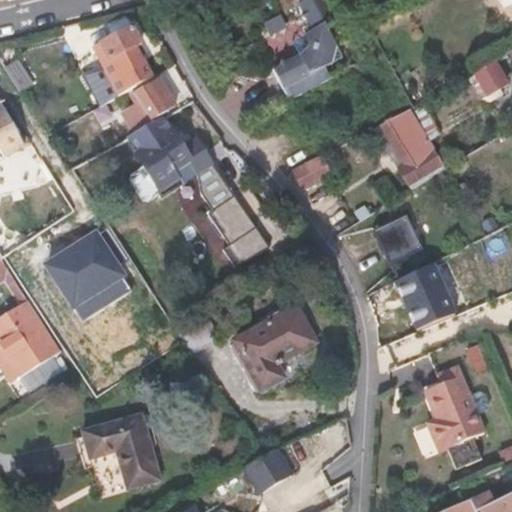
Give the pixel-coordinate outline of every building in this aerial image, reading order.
[(270,71),(286,101),(313,86),(307,75),(341,57),(329,33),(339,28),(324,0),(301,0),(297,3),(300,8),(298,16),(305,17),(310,29),(288,41),(296,57),(282,64),(277,62),(275,68),(270,71)] [(280,16),(263,24),(269,37),(286,29),(280,16)] [(114,97),(148,77),(131,46),(137,42),(129,26),(96,42),(104,57),(96,61),(114,97)] [(104,57),(96,42),(88,46),(96,61),(104,57)] [(492,60),(470,72),(471,75),(467,77),(482,104),(499,93),(496,87),(505,82),(492,60)] [(172,104),(155,78),(128,95),(134,104),(120,113),(131,131),(172,104)] [(0,149),(1,149),(4,153),(21,144),(0,105),(0,149)] [(407,182),(442,162),(411,106),(381,122),(403,163),(398,166),(407,182)] [(182,145),(171,129),(169,130),(160,116),(126,136),(135,151),(132,154),(141,167),(130,175),(129,181),(141,198),(147,199),(156,192),(160,196),(210,163),(193,138),(182,145)] [(314,158),(291,170),(301,188),(324,177),(314,158)] [(253,227),(233,196),(205,214),(226,245),(253,227)] [(423,245),(408,214),(375,229),(392,261),(423,245)] [(0,253),(0,271),(8,267),(0,253)] [(418,267),(391,280),(405,306),(430,293),(418,267)] [(0,369),(8,382),(60,350),(28,299),(0,316),(0,369)] [(312,342),(294,308),(232,341),(258,388),(280,376),(274,365),(279,362),(278,360),(312,342)] [(212,340),(198,318),(177,331),(191,352),(212,340)] [(471,356),(461,333),(424,349),(438,381),(422,389),(434,418),(424,422),(436,449),(481,429),(454,363),(471,356)] [(258,388),(232,341),(228,343),(256,395),(260,392),(258,388)] [(157,480),(137,413),(77,430),(86,460),(112,453),(123,490),(157,480)] [(337,455),(348,443),(347,431),(342,417),(330,423),(337,455)] [(262,455),(239,469),(254,495),(286,477),(271,451),(262,455)] [(57,505),(88,490),(79,473),(49,488),(57,505)] [(348,477),(325,491),(336,501),(347,494),(348,477)] [(490,489),(443,511),(511,511),(511,498),(511,495),(496,502),(490,489)]
